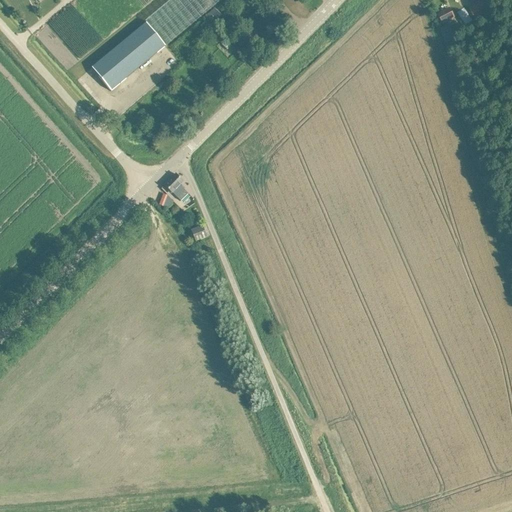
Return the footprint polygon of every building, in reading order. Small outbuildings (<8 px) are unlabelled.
[(221,0),(171,0),(145,22),(146,23),(165,47),(221,0)] [(475,19),(483,14),(476,2),(468,8),(475,19)] [(442,24),(454,18),(449,7),(436,14),(442,24)] [(216,13),(211,18),(219,26),(224,21),(216,13)] [(146,23),(91,69),(111,92),(165,47),(146,23)] [(455,34),(464,29),(461,23),(452,28),(455,34)] [(180,202),(181,201),(188,194),(180,185),(183,182),(175,174),(164,185),(171,193),(180,202)] [(163,207),(164,205),(166,205),(168,199),(167,197),(168,196),(163,194),(158,205),(163,207)] [(196,242),(197,241),(206,237),(203,228),(192,232),(196,242)]
